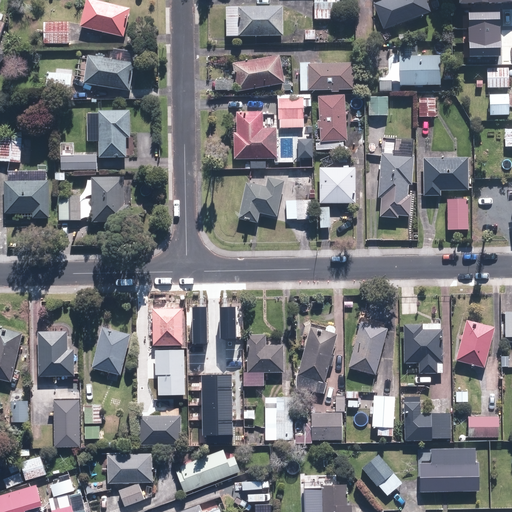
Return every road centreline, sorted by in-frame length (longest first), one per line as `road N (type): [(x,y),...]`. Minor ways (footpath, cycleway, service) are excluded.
road 1 (residential): [(511,266),(187,271)]
road 2 (residential): [(182,0),(187,271)]
road 3 (residential): [(187,271),(0,274)]
